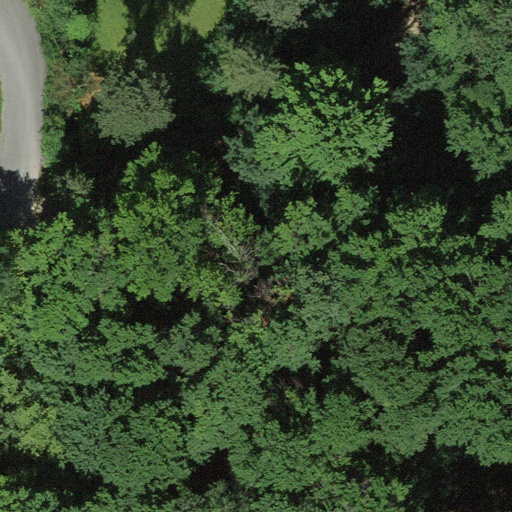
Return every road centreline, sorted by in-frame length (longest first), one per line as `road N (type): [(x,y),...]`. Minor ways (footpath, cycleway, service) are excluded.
road 1 (track): [(0,281),(103,232),(280,127),(432,0)]
road 2 (residential): [(0,188),(21,95),(2,0)]
